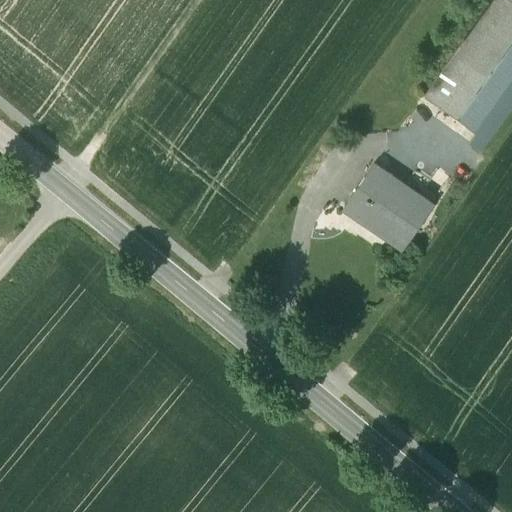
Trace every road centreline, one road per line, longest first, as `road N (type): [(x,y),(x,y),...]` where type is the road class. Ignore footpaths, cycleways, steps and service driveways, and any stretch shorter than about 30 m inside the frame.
road 1 (tertiary): [(449,511),(0,141)]
road 2 (track): [(76,171),(201,0)]
